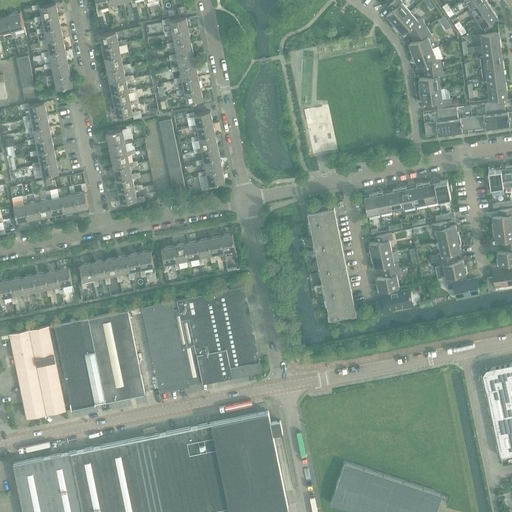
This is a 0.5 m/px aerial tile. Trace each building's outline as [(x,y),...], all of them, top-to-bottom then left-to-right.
[(100,6),(107,4),(108,4),(107,0),(95,0),(97,7),(96,7),(98,15),(102,14),(100,6)] [(112,3),(119,1),(120,0),(107,0),(108,4),(107,4),(109,11),(114,10),(112,3)] [(389,20),(393,25),(410,11),(402,2),(403,0),(393,0),(389,4),(393,9),(386,15),(390,19),(389,20)] [(481,0),(470,8),(476,17),(491,7),(486,0),(481,0)] [(40,8),(41,16),(42,17),(58,14),(55,2),(39,5),(39,3),(31,5),(32,9),(40,8)] [(443,5),(446,11),(451,7),(448,2),(443,5)] [(185,6),(177,7),(178,14),(186,12),(185,6)] [(409,28),(413,34),(426,26),(421,17),(423,16),(415,6),(410,11),(393,25),(398,30),(399,29),(403,33),(409,28)] [(455,13),(451,7),(446,11),(450,16),(455,13)] [(497,16),(491,7),(476,17),(482,26),(497,16)] [(20,10),(8,13),(12,29),(10,29),(12,37),(16,36),(14,28),(24,25),(20,10)] [(8,13),(0,15),(0,30),(0,32),(0,37),(1,40),(5,39),(3,31),(10,29),(12,29),(8,13)] [(42,20),(44,28),(44,29),(60,26),(58,14),(42,17),(41,16),(33,18),(34,22),(42,20)] [(98,15),(102,30),(106,29),(102,14),(98,15)] [(169,21),(171,30),(172,31),(188,28),(185,15),(169,19),(168,17),(160,19),(161,23),(169,21)] [(455,23),(458,29),(463,25),(460,20),(455,23)] [(467,31),(463,25),(458,29),(462,34),(467,31)] [(45,32),(46,40),(47,41),(63,38),(60,26),(44,29),(44,28),(36,29),(37,34),(45,32)] [(409,49),(411,55),(432,48),(428,37),(431,35),(426,26),(413,34),(417,40),(409,43),(411,49),(409,49)] [(172,34),(174,42),(174,43),(190,40),(188,28),(172,31),(171,30),(164,31),(165,35),(172,34)] [(99,33),(102,46),(117,43),(118,45),(126,44),(125,39),(117,41),(115,30),(99,33)] [(480,34),(482,45),(500,42),(498,31),(480,34)] [(47,44),(49,51),(49,53),(65,50),(63,38),(47,41),(46,40),(38,41),(39,46),(47,44)] [(175,46),(176,53),(176,55),(193,51),(190,40),(174,43),(174,42),(167,43),(168,47),(175,46)] [(482,45),(483,56),(501,53),(500,42),(482,45)] [(102,46),(104,57),(120,54),(120,57),(128,55),(127,51),(119,52),(118,45),(117,43),(102,46)] [(426,63),(426,70),(441,66),(440,58),(436,59),(432,48),(411,55),(414,61),(415,61),(418,66),(426,63)] [(44,57),(45,64),(51,63),(52,64),(67,61),(65,50),(49,53),(49,51),(41,53),(41,57),(44,57)] [(177,58),(179,65),(179,66),(195,63),(193,51),(176,55),(176,53),(169,55),(170,59),(177,58)] [(503,64),(501,53),(483,56),(480,56),(481,67),(503,64)] [(104,57),(107,69),(122,66),(122,68),(130,66),(129,62),(122,64),(120,57),(120,54),(104,57)] [(17,63),(18,69),(30,66),(29,61),(17,63)] [(52,67),(54,75),(54,76),(70,73),(67,61),(52,64),(51,63),(45,64),(43,65),(44,69),(52,67)] [(172,66),(174,79),(181,77),(181,78),(197,75),(195,63),(179,66),(179,65),(172,66)] [(504,75),(503,64),(481,67),(483,77),(486,77),(504,75)] [(18,69),(20,75),(32,72),(30,66),(18,69)] [(107,69),(109,81),(125,78),(125,80),(133,79),(132,74),(124,76),(122,68),(122,66),(107,69)] [(418,84),(419,90),(440,87),(439,76),(443,75),(441,66),(426,70),(427,76),(419,78),(420,83),(418,84)] [(33,78),(32,72),(20,75),(21,81),(33,78)] [(72,85),(70,73),(54,76),(54,75),(46,76),(47,81),(55,79),(56,88),(72,85)] [(182,82),(183,88),(184,90),(200,86),(197,75),(181,78),(181,77),(174,79),(175,83),(182,82)] [(486,77),(488,88),(506,85),(504,75),(486,77)] [(34,84),(33,78),(21,81),(22,86),(34,84)] [(109,81),(111,93),(127,89),(128,92),(135,91),(134,86),(127,88),(125,80),(125,78),(109,81)] [(22,86),(23,92),(35,90),(34,84),(22,86)] [(507,96),(506,85),(488,88),(489,99),(507,96)] [(202,98),(200,86),(184,90),(183,88),(176,90),(177,94),(184,93),(186,101),(202,98)] [(442,99),(440,87),(419,90),(420,97),(421,96),(422,102),(431,101),(431,107),(453,104),(452,98),(442,99)] [(111,93),(114,104),(129,101),(130,104),(138,102),(137,98),(129,99),(128,92),(127,89),(111,93)] [(36,97),(35,90),(23,92),(24,100),(36,97)] [(504,100),(494,101),(497,126),(510,125),(510,124),(511,123),(511,110),(505,111),(504,100)] [(29,107),(30,114),(31,117),(47,113),(44,101),(28,104),(28,103),(20,104),(21,109),(29,107)] [(131,110),(130,104),(129,101),(114,104),(116,116),(132,113),(132,115),(140,113),(139,109),(131,110)] [(486,114),(472,116),(473,128),(485,127),(485,128),(497,126),(494,101),(484,103),(486,114)] [(456,106),(446,108),(450,133),(462,131),(462,130),(473,128),(472,116),(458,118),(456,106)] [(437,134),(450,133),(446,108),(436,109),(438,120),(424,122),(426,135),(437,133),(437,134)] [(186,112),(188,124),(196,122),(196,125),(212,121),(209,109),(194,112),(193,110),(186,112)] [(22,116),(25,128),(33,126),(33,128),(49,125),(47,113),(31,117),(30,114),(22,116)] [(171,118),(159,120),(160,126),(172,123),(171,118)] [(197,126),(198,135),(199,136),(214,133),(212,121),(196,125),(196,122),(188,124),(189,125),(189,127),(189,128),(197,126)] [(172,123),(160,126),(161,131),(173,129),(172,123)] [(308,124),(308,136),(324,136),(324,124),(308,124)] [(34,130),(35,138),(36,140),(51,137),(49,125),(33,128),(33,126),(25,128),(26,132),(34,130)] [(106,131),(109,143),(125,140),(125,142),(133,141),(130,126),(106,131)] [(161,131),(162,138),(174,135),(173,129),(161,131)] [(191,136),(193,148),(201,146),(201,148),(217,144),(214,133),(199,136),(198,135),(191,136)] [(162,138),(163,144),(175,141),(174,135),(162,138)] [(11,137),(4,139),(6,146),(12,145),(11,138),(11,137)] [(36,142),(38,149),(38,152),(54,148),(51,137),(36,140),(35,138),(27,139),(28,144),(36,142)] [(326,153),(325,148),(317,150),(315,137),(308,138),(311,156),(326,153)] [(109,143),(111,155),(127,152),(128,154),(135,152),(133,141),(125,142),(125,140),(109,143)] [(163,144),(164,149),(176,147),(175,141),(163,144)] [(202,150),(203,158),(204,160),(219,157),(217,144),(201,148),(201,146),(193,148),(194,152),(202,150)] [(12,145),(6,146),(8,158),(14,157),(16,157),(13,145),(12,145)] [(164,149),(165,155),(177,153),(176,147),(164,149)] [(39,154),(40,161),(41,163),(56,160),(54,148),(38,152),(38,149),(30,151),(31,155),(39,154)] [(111,155),(113,167),(130,164),(130,166),(138,164),(137,160),(129,162),(128,154),(127,152),(111,155)] [(165,155),(167,161),(179,159),(177,153),(165,155)] [(8,158),(7,158),(10,169),(16,168),(14,157),(8,158)] [(204,162),(206,169),(206,171),(222,168),(219,157),(204,160),(203,158),(196,159),(196,163),(204,162)] [(167,161),(168,167),(180,164),(179,159),(167,161)] [(59,172),(56,160),(41,163),(40,161),(32,163),(33,167),(41,165),(43,176),(59,172)] [(113,167),(116,179),(132,176),(132,178),(140,176),(139,172),(132,174),(130,166),(130,164),(113,167)] [(181,170),(180,164),(168,167),(169,173),(181,170)] [(505,167),(500,168),(503,188),(511,186),(511,165),(505,166),(505,167)] [(206,171),(206,169),(198,170),(201,185),(209,183),(216,182),(224,180),(222,168),(206,171)] [(491,190),(503,188),(500,168),(488,170),(489,176),(486,176),(487,182),(490,182),(491,190)] [(182,176),(181,170),(169,173),(170,178),(182,176)] [(116,179),(118,190),(134,187),(135,189),(143,188),(142,184),(134,185),(132,178),(132,176),(116,179)] [(182,176),(170,178),(172,185),(184,183),(182,176)] [(447,179),(435,182),(439,201),(451,199),(449,191),(452,191),(451,185),(448,185),(447,179)] [(429,181),(423,183),(427,204),(439,201),(435,182),(430,183),(429,181)] [(69,186),(71,193),(72,193),(75,209),(87,206),(84,190),(86,190),(84,182),(80,183),(82,191),(76,192),(74,185),(69,186)] [(209,183),(201,185),(202,190),(217,187),(216,182),(209,183)] [(184,183),(172,185),(173,192),(185,189),(184,183)] [(416,186),(411,187),(415,206),(427,204),(423,183),(416,184),(416,186)] [(17,185),(9,186),(11,193),(15,192),(17,189),(17,185)] [(406,186),(399,187),(404,209),(415,206),(411,187),(406,188),(406,186)] [(136,196),(135,189),(134,187),(118,190),(121,201),(136,198),(137,200),(145,199),(144,194),(136,196)] [(393,191),(388,192),(392,211),(404,209),(399,187),(392,189),(393,191)] [(58,189),(59,196),(60,195),(64,211),(75,209),(72,193),(71,193),(64,195),(62,188),(58,189)] [(50,190),(47,191),(52,214),(64,211),(60,195),(59,196),(52,197),(50,190)] [(47,191),(35,193),(40,216),(52,214),(47,191)] [(382,191),(376,192),(380,213),(392,211),(388,192),(383,193),(382,191)] [(368,216),(380,213),(376,192),(369,194),(369,195),(364,197),(368,216)] [(28,202),(25,203),(29,218),(40,216),(35,193),(27,195),(28,202)] [(17,221),(29,218),(25,203),(24,203),(22,196),(12,198),(17,221)] [(353,317),(356,316),(334,207),(328,208),(327,204),(307,208),(308,212),(307,212),(309,221),(312,221),(313,228),(310,228),(314,245),(317,244),(318,251),(315,252),(319,268),(321,268),(323,275),(320,275),(324,292),(326,291),(328,298),(325,299),(329,315),(331,315),(332,319),(353,314),(353,317)] [(491,222),(492,229),(511,225),(511,207),(500,209),(501,214),(492,216),(493,221),(491,222)] [(436,229),(438,241),(460,237),(458,230),(456,230),(455,224),(447,226),(446,221),(431,224),(432,230),(436,229)] [(504,239),(505,245),(511,243),(511,225),(492,229),(493,235),(495,234),(495,240),(504,239)] [(232,232),(220,234),(223,250),(221,251),(223,259),(227,258),(226,250),(235,248),(232,232)] [(369,248),(370,255),(391,251),(389,239),(392,238),(391,232),(376,235),(378,241),(369,242),(370,248),(369,248)] [(220,234),(209,237),(212,253),(210,253),(211,261),(216,260),(214,252),(221,251),(223,250),(220,234)] [(209,237),(197,239),(200,255),(198,256),(199,262),(199,264),(204,263),(202,255),(210,253),(212,253),(209,237)] [(437,253),(438,259),(453,256),(452,251),(460,249),(459,243),(461,243),(460,237),(438,241),(441,253),(437,253)] [(197,239),(185,242),(188,258),(186,258),(188,266),(192,265),(192,264),(199,262),(198,256),(200,255),(197,239)] [(179,260),(186,258),(188,258),(185,242),(173,244),(177,260),(174,260),(176,269),(180,268),(179,260)] [(511,243),(505,245),(505,250),(497,251),(498,257),(496,257),(497,264),(511,262),(511,243)] [(167,262),(174,260),(177,260),(173,244),(161,247),(164,262),(162,263),(164,271),(168,270),(167,262)] [(410,247),(412,262),(418,261),(416,246),(410,247)] [(151,249),(138,252),(142,268),(140,268),(141,276),(146,275),(144,267),(154,265),(151,249)] [(383,265),(384,270),(398,267),(397,262),(394,262),(391,251),(370,255),(371,261),(373,261),(374,267),(383,265)] [(138,252),(127,254),(130,270),(128,271),(130,279),(134,278),(132,270),(140,268),(142,268),(138,252)] [(127,254),(115,257),(118,273),(116,273),(118,281),(122,280),(121,272),(128,271),(130,270),(127,254)] [(454,261),(453,256),(438,259),(439,265),(443,264),(445,276),(467,272),(465,265),(464,265),(463,259),(454,261)] [(115,257),(103,259),(107,275),(104,275),(106,284),(111,283),(109,275),(116,273),(118,273),(115,257)] [(103,259),(92,262),(95,278),(93,278),(94,285),(94,286),(99,285),(97,277),(104,275),(107,275),(103,259)] [(95,278),(92,262),(79,264),(83,280),(81,280),(82,288),(87,287),(94,285),(93,278),(95,278)] [(69,267),(57,269),(60,285),(58,285),(60,293),(64,293),(62,284),(72,282),(69,267)] [(400,273),(398,267),(384,270),(385,276),(376,277),(378,283),(376,284),(377,290),(399,286),(396,274),(400,273)] [(495,286),(511,283),(511,267),(492,270),(493,276),(486,277),(488,290),(495,289),(495,286)] [(57,269),(45,272),(48,287),(46,288),(48,296),(52,295),(51,287),(58,285),(60,285),(57,269)] [(45,272),(33,274),(36,290),(35,290),(36,298),(41,298),(39,289),(46,288),(48,287),(45,272)] [(27,292),(35,290),(36,290),(33,274),(21,277),(24,292),(23,293),(25,301),(29,300),(27,292)] [(456,298),(479,293),(475,278),(463,280),(462,274),(446,278),(448,288),(454,287),(456,298)] [(15,294),(23,293),(24,292),(21,277),(10,279),(13,295),(11,295),(13,303),(17,303),(15,294)] [(4,297),(11,295),(13,295),(10,279),(0,281),(0,290),(1,297),(0,297),(0,299),(1,306),(6,305),(4,297)] [(245,285),(178,299),(187,343),(195,342),(203,381),(262,369),(245,285)] [(391,308),(413,304),(409,288),(382,293),(384,300),(375,302),(378,316),(392,313),(391,308)] [(431,298),(419,301),(420,307),(433,305),(431,298)] [(181,345),(187,343),(178,299),(142,306),(160,390),(189,384),(181,345)] [(88,318),(105,400),(106,401),(145,393),(136,347),(128,310),(88,318)] [(95,402),(105,400),(88,318),(82,320),(82,319),(54,325),(72,409),(96,404),(95,402)] [(27,418),(66,410),(49,326),(10,334),(27,418)] [(484,380),(494,428),(511,424),(511,363),(492,367),(492,368),(487,369),(483,374),(484,379),(484,380)] [(269,410),(213,422),(14,463),(23,511),(289,511),(288,505),(284,490),(274,435),(283,433),(280,421),(271,423),(269,410)] [(501,457),(511,454),(511,424),(494,428),(501,457)] [(358,511),(436,511),(442,494),(345,462),(332,503),(358,511)]
